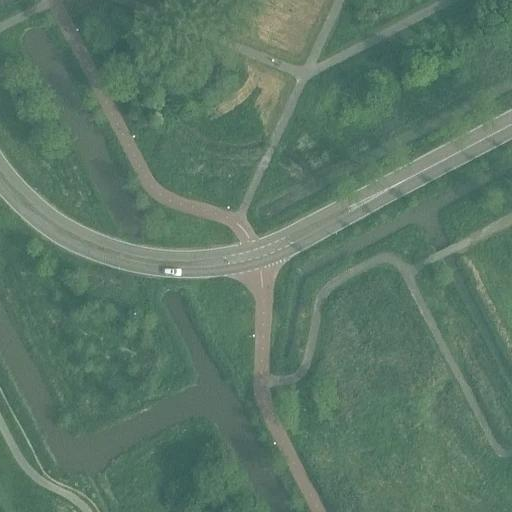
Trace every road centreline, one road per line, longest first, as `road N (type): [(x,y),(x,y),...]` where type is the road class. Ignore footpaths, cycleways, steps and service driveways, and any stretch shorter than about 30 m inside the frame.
road 1 (unclassified): [(59,227),(128,265),(193,274),(264,264),(317,243),(416,176)]
road 2 (unclassified): [(416,176),(255,246),(195,255),(132,249),(59,227)]
road 3 (unknown): [(0,387),(46,476),(97,511)]
